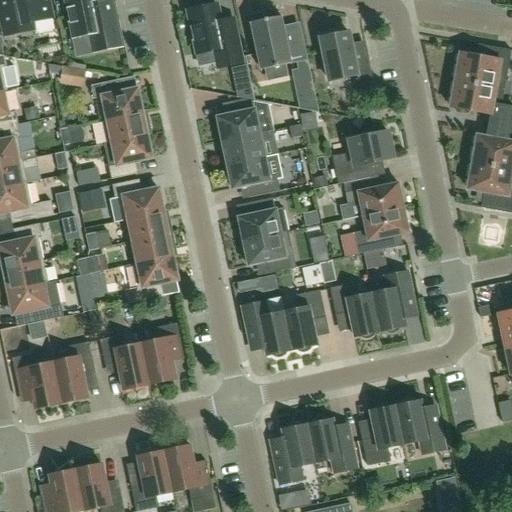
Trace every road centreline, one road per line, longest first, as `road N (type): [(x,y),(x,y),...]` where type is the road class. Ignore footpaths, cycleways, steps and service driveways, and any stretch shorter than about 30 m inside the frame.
road 1 (residential): [(238,400),(154,0)]
road 2 (residential): [(452,278),(400,10),(339,0)]
road 3 (residential): [(238,400),(454,353),(464,336),(452,278)]
road 4 (residential): [(8,449),(238,400)]
